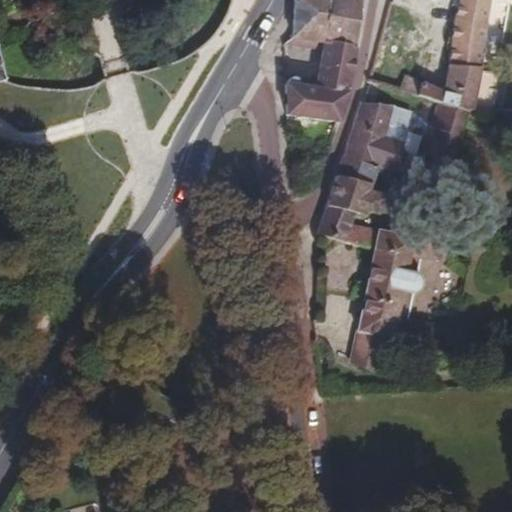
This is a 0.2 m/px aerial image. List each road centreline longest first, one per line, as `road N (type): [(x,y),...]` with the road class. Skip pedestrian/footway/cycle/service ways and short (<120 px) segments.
road 1 (secondary): [(230,75),(191,140),(172,193),(51,368),(0,458)]
road 2 (residential): [(276,258),(307,227),(358,89),(373,0)]
road 3 (residential): [(307,511),(276,258)]
road 4 (residential): [(230,75),(253,88),(267,113),(276,258)]
